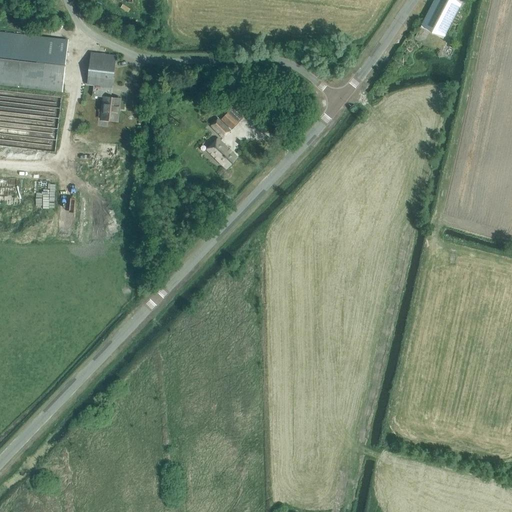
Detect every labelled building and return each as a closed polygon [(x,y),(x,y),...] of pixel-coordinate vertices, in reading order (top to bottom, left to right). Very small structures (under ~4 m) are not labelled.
[(461,4),(453,0),(434,0),(422,24),(444,36),(461,4)] [(0,85),(62,92),(68,41),(0,33),(0,85)] [(118,122),(121,100),(112,99),(114,86),(110,86),(111,78),(114,78),(116,56),(91,53),(87,83),(95,84),(93,96),(105,98),(103,120),(118,122)] [(228,113),(221,119),(231,129),(238,123),(228,113)] [(232,131),(223,123),(219,118),(211,126),(224,139),(232,131)] [(238,157),(224,143),(218,138),(207,149),(227,168),(238,157)]
